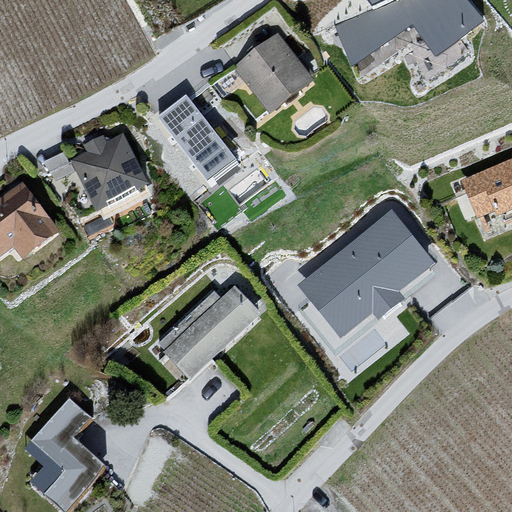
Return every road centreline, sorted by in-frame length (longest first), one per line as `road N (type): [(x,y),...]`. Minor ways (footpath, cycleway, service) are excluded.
road 1 (residential): [(511,298),(445,343),(286,511)]
road 2 (residential): [(0,150),(112,95),(253,0)]
